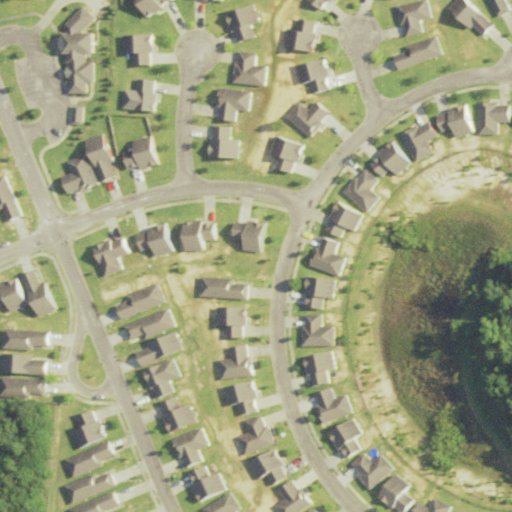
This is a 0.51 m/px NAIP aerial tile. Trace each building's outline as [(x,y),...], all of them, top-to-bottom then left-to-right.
[(134,0),(144,18),(162,9),(160,6),(171,0),(134,0)] [(305,0),(318,10),(325,1),(328,4),(331,0),(305,0)] [(416,0),(424,0),(429,17),(417,20),(420,32),(404,36),(401,24),(399,25),(394,6),(416,0)] [(481,36),(492,26),(466,0),(454,0),(447,7),(468,28),(471,25),(481,36)] [(487,0),(496,17),(509,10),(503,0),(487,0)] [(250,4),(256,22),(247,25),(251,37),(236,42),(232,31),(229,32),(223,13),(250,4)] [(66,93),(83,93),(84,83),(91,83),(91,62),(84,62),(84,54),(90,54),(90,32),(79,32),(94,18),(81,6),(63,24),(63,32),(59,32),(59,54),(63,53),(63,62),(66,64),(66,66),(64,66),(64,77),(66,77),(66,93)] [(281,47),(310,53),(314,34),(311,33),(314,22),(295,18),(293,30),(285,28),(281,47)] [(150,34),(151,53),(148,53),(149,65),(131,66),(131,53),(121,54),(120,35),(150,34)] [(433,35),(440,54),(396,70),(391,57),(405,51),(403,47),(433,35)] [(264,66),(262,86),(229,83),(230,72),(232,72),(233,64),(235,64),(236,51),(253,53),(252,65),(264,66)] [(311,94),(327,90),(324,77),(327,76),(322,58),(294,66),(298,84),(307,81),(311,94)] [(122,89),(119,108),(152,112),(154,93),(151,93),(152,81),(135,79),(134,90),(122,89)] [(248,92),(245,111),(234,110),(232,122),(214,120),(216,108),(213,107),(215,88),(248,92)] [(297,102),(284,116),(307,138),(321,123),(319,121),(327,113),(314,101),(306,111),(297,102)] [(475,102),(476,135),(496,134),(496,122),(508,122),(508,105),(495,105),(495,102),(475,102)] [(463,104),(471,133),(452,138),(449,129),(438,132),(434,115),(445,112),(444,109),(463,104)] [(427,122),(435,136),(424,142),(430,152),(413,162),(397,134),(415,124),(417,127),(427,122)] [(206,138),(205,157),(234,159),(235,140),(227,139),(228,127),(211,126),(210,138),(206,138)] [(82,140),(99,182),(112,177),(107,163),(112,161),(101,133),(82,140)] [(150,135),(156,164),(138,169),(137,165),(124,169),(121,152),(132,150),(130,140),(150,135)] [(273,135),(267,153),(276,157),(272,167),(288,173),(292,162),(295,163),(302,145),(273,135)] [(389,141),(409,163),(394,176),(388,169),(379,177),(368,164),(377,156),(375,153),(389,141)] [(82,154),(96,184),(77,192),(76,189),(65,194),(58,178),(69,173),(64,162),(82,154)] [(363,169),(376,180),(368,190),(377,197),(365,213),(340,193),(353,177),(356,179),(363,169)] [(0,175),(2,175),(19,216),(6,222),(0,209),(0,175)] [(335,201),(361,215),(352,232),(343,228),(338,238),(322,230),(328,219),(326,218),(335,201)] [(264,223),(231,221),(230,240),(242,240),(241,251),(262,252),(264,223)] [(203,250),(203,240),(214,240),(213,222),(181,222),(181,251),(203,250)] [(151,248),(153,257),(172,252),(165,224),(133,232),(138,252),(151,248)] [(90,247),(103,277),(121,269),(116,258),(128,253),(121,237),(111,242),(110,239),(90,247)] [(320,237),(336,243),(332,254),(344,258),(337,276),(306,265),(313,247),(316,248),(320,237)] [(23,276),(39,317),(56,310),(45,283),(41,284),(36,272),(23,276)] [(333,280),(330,298),(321,297),(319,310),(303,307),(305,295),(301,295),(304,276),(333,280)] [(0,288),(0,306),(7,304),(10,311),(28,304),(17,278),(0,285),(2,288),(0,288)] [(198,297),(246,299),(246,280),(199,278),(198,297)] [(114,307),(120,320),(163,301),(155,283),(126,296),(128,301),(114,307)] [(123,326),(128,340),(142,334),(144,339),(174,326),(166,308),(123,326)] [(244,338),(244,308),(215,308),(215,326),(224,326),(224,338),(244,338)] [(332,326),(332,346),(300,346),(300,327),(303,327),(303,314),(320,314),(320,326),(332,326)] [(7,329),(5,349),(35,350),(35,345),(50,346),(51,332),(7,329)] [(173,332),(180,349),(139,366),(134,353),(148,348),(146,343),(173,332)] [(218,360),(220,379),(251,376),(248,345),(228,348),(229,359),(218,360)] [(330,351),(334,369),(325,371),(328,382),(311,386),(308,374),(305,375),(301,357),(330,351)] [(5,354),(4,373),(49,375),(49,361),(34,360),(35,355),(5,354)] [(171,358),(179,376),(168,381),(172,391),(156,398),(151,388),(149,389),(141,371),(171,358)] [(48,380),(47,394),(32,393),(32,398),(2,396),(4,377),(48,380)] [(223,388),(227,407),(238,405),(240,416),(258,413),(253,383),(223,388)] [(344,395),(351,413),(322,424),(315,406),(317,405),(313,394),(329,388),(333,399),(344,395)] [(158,404),(163,415),(159,416),(167,433),(194,421),(187,404),(179,408),(174,397),(158,404)] [(70,431),(78,449),(106,437),(98,420),(95,421),(90,410),(75,417),(79,427),(70,431)] [(248,432),(236,438),(245,456),(274,442),(260,415),(243,423),(248,432)] [(351,418),(361,434),(353,439),(360,449),(346,458),(339,448),(337,450),(327,434),(351,418)] [(170,440),(178,458),(181,456),(185,467),(201,461),(197,450),(208,445),(200,427),(170,440)] [(64,459),(72,478),(102,465),(100,461),(113,455),(107,441),(64,459)] [(257,481),(267,476),(272,486),(288,478),(275,451),(248,464),(257,481)] [(380,454),(393,469),(369,490),(356,475),(358,474),(350,464),(363,453),(370,462),(380,454)] [(218,474),(209,477),(204,466),(186,474),(200,504),(226,492),(218,474)] [(64,486),(72,504),(115,485),(109,472),(96,478),(94,473),(64,486)] [(394,474),(410,485),(404,492),(414,500),(404,511),(400,511),(394,506),(392,509),(377,497),(394,474)] [(284,499),(274,508),(277,511),(301,511),(312,502),(290,480),(278,493),(284,499)] [(70,510),(70,511),(105,511),(105,510),(119,505),(113,491),(70,510)] [(236,511),(241,508),(228,492),(204,511),(236,511)] [(451,507),(448,511),(413,511),(418,503),(428,509),(434,498),(451,507)]
